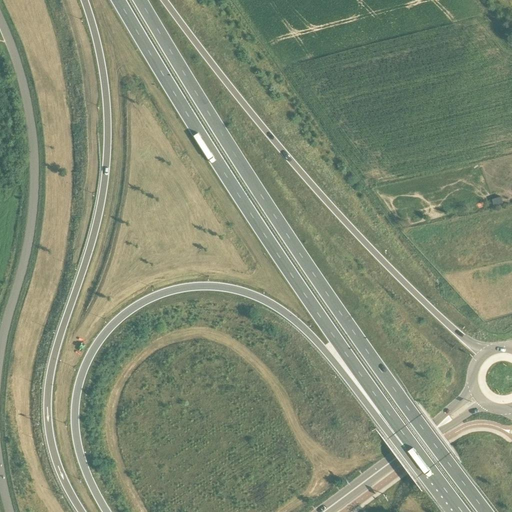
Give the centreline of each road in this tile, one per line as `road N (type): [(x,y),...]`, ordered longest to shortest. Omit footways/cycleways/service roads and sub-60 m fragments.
road 1 (trunk): [(484,511),(287,236),(139,0)]
road 2 (trunk): [(105,511),(76,440),(77,389),(109,328),(166,291),(214,286),(273,304),(400,430)]
road 3 (trunk): [(83,0),(100,60),(106,165),(47,393),(54,458),(81,511)]
road 4 (trunk): [(117,0),(224,175),(400,430)]
road 5 (trunk): [(485,353),(350,227),(164,0)]
road 6 (unclassified): [(0,352),(34,197),(30,120),(0,21)]
road 7 (tertiary): [(324,511),(477,396)]
